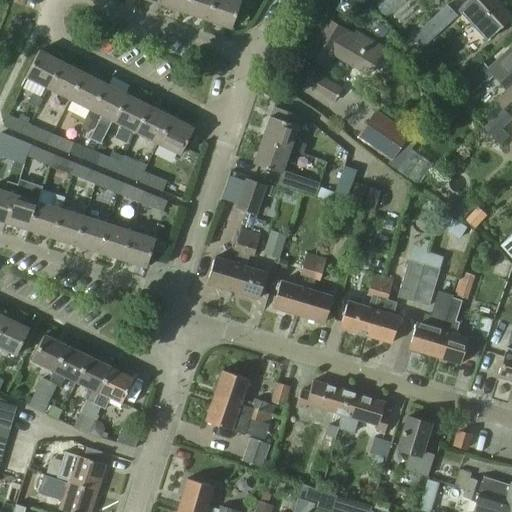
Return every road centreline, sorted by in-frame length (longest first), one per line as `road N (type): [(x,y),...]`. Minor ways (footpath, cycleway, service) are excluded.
road 1 (residential): [(511,419),(174,317)]
road 2 (residential): [(52,0),(41,33),(228,122)]
road 3 (residential): [(0,293),(173,376)]
road 4 (residential): [(176,295),(0,242)]
road 5 (residential): [(176,295),(228,122)]
road 6 (residential): [(250,57),(89,0)]
road 7 (residential): [(135,511),(173,376)]
